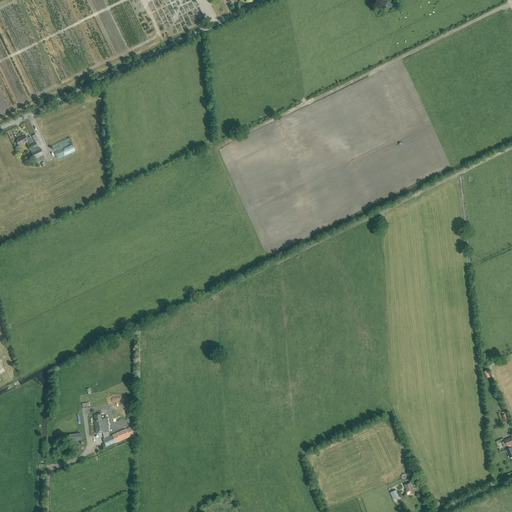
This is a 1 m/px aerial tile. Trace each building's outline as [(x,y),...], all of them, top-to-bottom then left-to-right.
[(22,144),(28,141),(30,144),(33,142),(31,137),(27,139),(26,135),(17,139),(18,140),(16,141),(18,145),(22,143),(22,144)] [(57,160),(76,151),(72,144),(54,153),(57,160)] [(41,148),(31,153),(34,159),(44,155),(41,148)] [(109,432),(107,418),(102,419),(101,414),(95,415),(95,420),(97,434),(104,433),(105,438),(103,439),(106,447),(115,443),(112,435),(110,436),(109,432)] [(130,428),(112,435),(115,443),(133,435),(130,428)] [(412,489),(413,489),(411,482),(404,485),(407,491),(406,491),(407,495),(409,494),(410,495),(414,494),(412,489)] [(390,493),(393,500),(399,497),(396,490),(390,493)]
